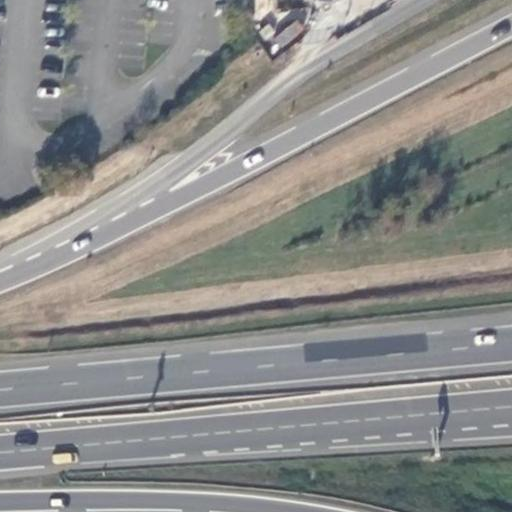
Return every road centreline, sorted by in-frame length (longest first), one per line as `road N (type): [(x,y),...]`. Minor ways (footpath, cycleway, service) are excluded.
road 1 (trunk): [(0,451),(511,406)]
road 2 (trunk): [(511,343),(0,388)]
road 3 (trunk): [(511,23),(142,209)]
road 4 (trunk): [(418,0),(305,65),(162,180),(142,209)]
road 5 (trunk): [(0,502),(299,511)]
road 6 (trunk): [(142,209),(0,278)]
